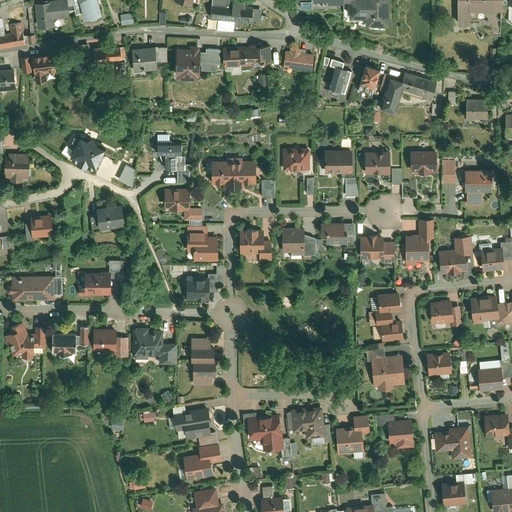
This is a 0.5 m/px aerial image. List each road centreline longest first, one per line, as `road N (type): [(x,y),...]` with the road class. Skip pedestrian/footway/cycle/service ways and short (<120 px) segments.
road 1 (residential): [(298,30),(121,24),(0,45)]
road 2 (residential): [(230,311),(228,212),(380,209)]
road 3 (residential): [(230,311),(0,305)]
road 4 (residential): [(511,279),(407,289),(419,408)]
road 5 (residential): [(511,86),(298,30)]
